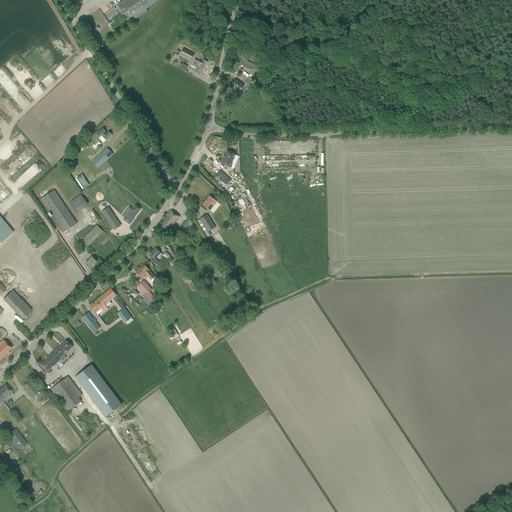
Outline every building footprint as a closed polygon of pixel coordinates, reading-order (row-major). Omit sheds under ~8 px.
[(123,0),(117,5),(123,14),(126,18),(131,14),(135,20),(148,11),(147,10),(160,0),(123,0)] [(180,55),(190,61),(194,55),(183,49),(180,55)] [(194,72),(200,75),(205,65),(207,62),(203,60),(201,63),(199,62),(194,60),(191,66),(196,68),(194,72)] [(243,70),(251,74),(255,65),(247,61),(243,70)] [(236,80),(231,86),(240,92),(242,90),(245,92),(249,86),(246,84),(244,86),(236,80)] [(106,140),(112,135),(109,132),(107,133),(105,132),(106,132),(103,129),(97,134),(100,137),(102,136),(103,137),(106,140)] [(92,162),(98,168),(113,155),(107,148),(102,152),(92,162)] [(220,163),(231,168),(233,164),(232,164),(236,155),(226,151),(224,155),(220,163)] [(294,168),(294,156),(265,156),(265,169),(294,168)] [(88,169),(78,175),(84,186),(94,180),(94,181),(95,180),(92,175),(92,176),(88,169)] [(231,181),(220,171),(215,176),(226,186),(231,181)] [(0,202),(11,193),(0,180),(0,202)] [(41,199),(63,233),(77,224),(54,190),(41,199)] [(70,202),(78,212),(88,205),(81,195),(70,202)] [(202,205),(210,211),(217,202),(209,196),(202,205)] [(135,204),(124,219),(130,224),(134,218),(141,209),(135,204)] [(109,207),(102,212),(112,226),(118,222),(109,207)] [(175,222),(179,216),(176,214),(172,211),(155,232),(159,235),(162,237),(168,230),(172,234),(174,231),(170,228),(171,227),(172,225),(175,222)] [(197,221),(208,237),(211,235),(209,232),(215,228),(207,215),(197,221)] [(0,244),(12,233),(0,218),(0,244)] [(181,226),(185,229),(192,222),(188,218),(181,226)] [(80,242),(82,244),(84,242),(88,246),(103,232),(97,226),(80,242)] [(197,246),(201,251),(205,248),(201,243),(197,246)] [(152,259),(151,260),(156,266),(159,262),(155,258),(161,253),(156,248),(152,251),(150,249),(146,252),(152,259)] [(167,260),(166,261),(169,264),(170,264),(173,261),(170,257),(166,252),(163,255),(167,260)] [(91,256),(88,259),(89,260),(85,264),(90,269),(97,262),(91,256)] [(185,266),(191,261),(187,257),(182,261),(180,260),(178,262),(185,269),(187,268),(185,266)] [(151,281),(153,283),(156,279),(154,277),(149,271),(144,265),(140,269),(136,273),(141,278),(145,274),(151,281)] [(179,274),(185,283),(190,280),(184,271),(179,274)] [(145,296),(143,298),(146,303),(150,300),(151,302),(154,299),(149,293),(151,290),(144,281),(138,286),(145,296)] [(114,303),(120,311),(117,313),(125,323),(132,317),(118,300),(115,296),(116,296),(111,288),(89,306),(95,313),(96,313),(101,309),(104,313),(108,309),(105,305),(111,300),(114,303)] [(3,300),(22,320),(32,311),(12,291),(3,300)] [(82,317),(91,328),(97,324),(88,313),(82,317)] [(97,324),(91,328),(94,333),(100,328),(97,324)] [(0,342),(0,358),(11,348),(3,340),(0,342)] [(68,352),(72,347),(66,340),(57,349),(57,348),(46,359),(47,360),(44,362),(43,361),(39,365),(47,373),(51,369),(50,368),(52,366),(53,367),(68,352)] [(122,405),(91,365),(75,377),(106,417),(122,405)] [(50,389),(67,412),(81,401),(78,398),(82,395),(69,377),(68,376),(50,389)] [(39,392),(29,381),(23,387),(26,390),(25,390),(32,398),(39,392)] [(6,384),(0,389),(0,398),(2,401),(7,397),(6,396),(12,391),(6,384)] [(9,434),(20,449),(27,444),(16,429),(9,434)]
